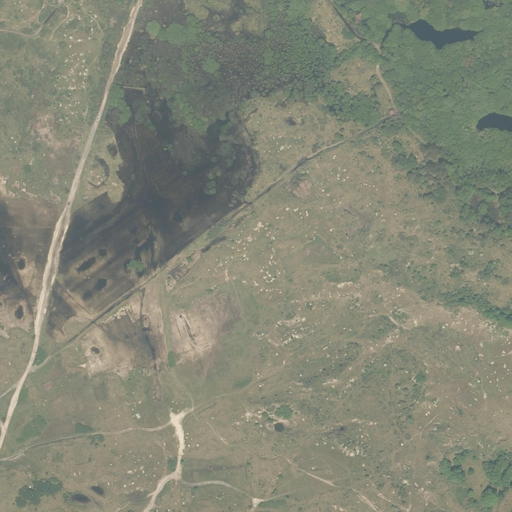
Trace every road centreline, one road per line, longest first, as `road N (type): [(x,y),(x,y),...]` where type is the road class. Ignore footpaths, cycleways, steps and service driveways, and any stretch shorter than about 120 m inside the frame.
road 1 (track): [(0,460),(84,436),(160,429),(244,392),(286,356),(347,323),(384,317),(449,344),(479,380),(477,413),(444,405),(398,424),(382,372),(288,457),(285,486),(265,502),(254,502),(241,483),(197,484),(176,473)]
road 2 (unknown): [(0,279),(39,312),(92,326),(154,358),(222,445),(293,462),(372,511)]
road 3 (track): [(107,82),(155,224),(140,312),(178,435),(176,473)]
